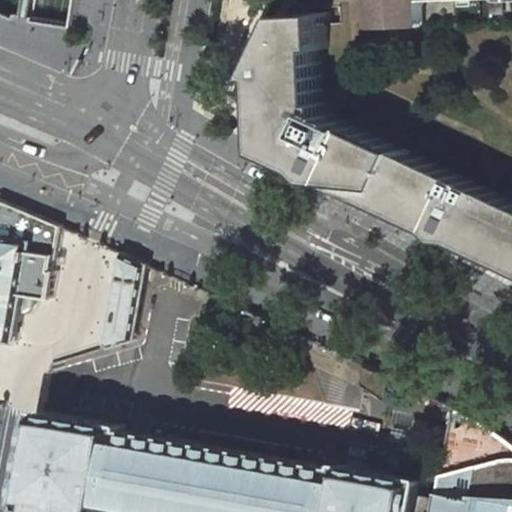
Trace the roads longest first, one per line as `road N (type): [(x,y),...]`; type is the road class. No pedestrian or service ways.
road 1 (primary): [(479,345),(382,262),(114,106)]
road 2 (primary): [(479,345),(297,254),(103,142)]
road 3 (primary): [(114,106),(0,48)]
